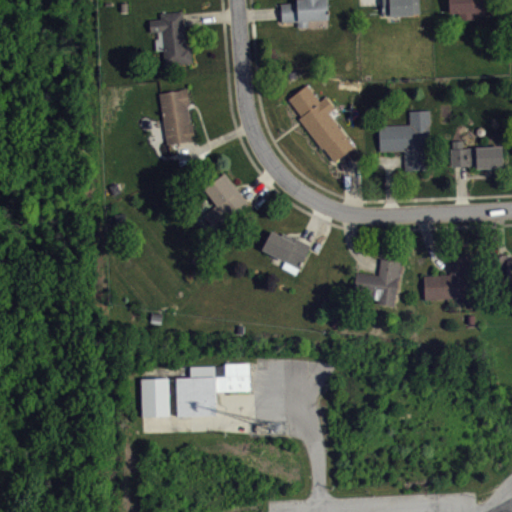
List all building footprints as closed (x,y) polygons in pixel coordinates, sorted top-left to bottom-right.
[(280,2),(282,21),(297,20),(297,26),(307,26),(307,19),(329,19),(327,0),(297,0),(297,2),(280,2)] [(382,0),(383,14),(413,14),(413,13),(419,13),(418,0),(382,0)] [(449,12),(448,0),(489,0),(490,13),(474,14),(474,18),(458,19),(458,12),(449,12)] [(149,19),(160,18),(160,12),(182,11),(183,25),(185,24),(189,62),(164,64),(163,49),(156,49),(155,38),(158,38),(157,31),(150,31),(149,19)] [(288,98),(301,115),(298,117),(322,148),(323,147),(334,161),(354,146),(328,112),(334,107),(325,95),(319,100),(307,83),(288,98)] [(187,87),(190,104),(187,104),(190,122),(192,122),(195,140),(167,145),(159,92),(187,87)] [(379,151),(403,150),(404,169),(425,168),(424,150),(429,149),(428,125),(430,125),(429,109),(409,110),(409,123),(378,124),(379,151)] [(450,148),(451,166),(476,165),(476,168),(503,167),(502,145),(463,147),(462,140),(452,140),(452,148),(450,148)] [(225,172),(203,188),(216,204),(202,214),(213,230),(231,217),(229,214),(246,200),(225,172)] [(271,229),(261,249),(284,260),(281,267),(295,274),(311,244),(295,236),(294,237),(282,231),(280,234),(271,229)] [(423,274),(424,298),(468,297),(466,250),(448,251),(449,273),(423,274)] [(511,269),(494,270),(493,254),(507,253),(507,256),(511,256),(511,269)] [(381,257),(378,274),(356,271),(353,294),(377,298),(377,303),(394,306),(401,260),(381,257)] [(501,280),(511,279),(511,263),(511,259),(502,259),(501,280)] [(175,377),(176,414),(216,413),(216,390),(250,389),(248,362),(224,362),(225,365),(189,365),(189,376),(175,377)] [(141,378),(142,415),(169,415),(168,377),(141,378)]
